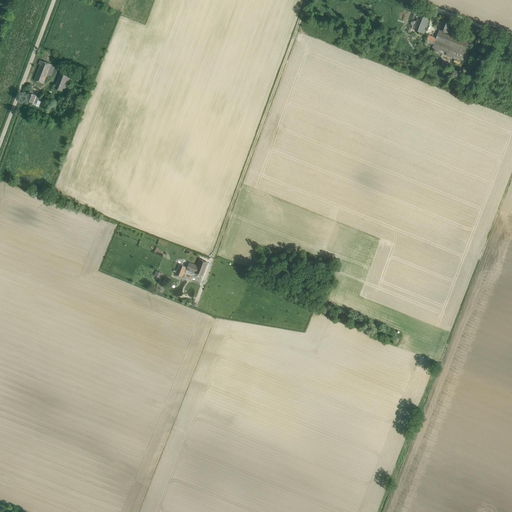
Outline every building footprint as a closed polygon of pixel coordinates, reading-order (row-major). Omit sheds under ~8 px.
[(419,15),(415,13),(409,28),(413,29),(424,33),(430,19),(419,15)] [(470,42),(451,35),(451,36),(444,33),(445,31),(447,32),(451,22),(443,19),(436,38),(428,35),(425,43),(433,46),(432,49),(461,61),(468,45),(471,46),(471,44),(470,43),(470,42)] [(34,80),(43,84),(47,74),(52,76),(56,66),(40,60),(39,64),(40,65),(34,80)] [(64,92),(70,77),(60,74),(55,88),(64,92)] [(26,100),(33,103),(37,92),(31,89),(26,100)] [(187,270),(203,276),(208,262),(200,259),(198,265),(189,262),(189,265),(187,268),(187,270)] [(175,275),(182,277),(186,267),(179,265),(175,275)]
